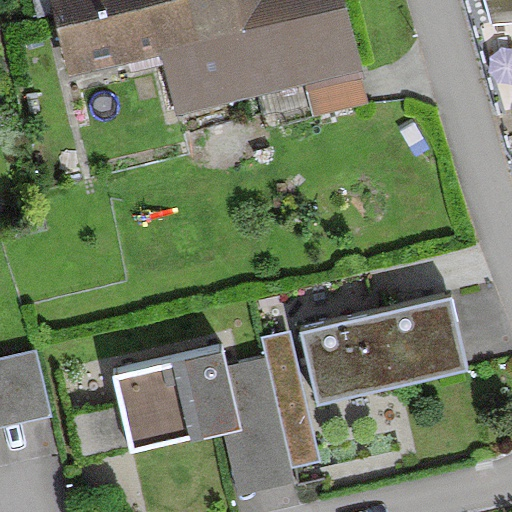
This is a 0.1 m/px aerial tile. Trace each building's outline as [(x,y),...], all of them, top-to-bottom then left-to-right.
[(57,0),(73,63),(163,41),(179,109),(364,65),(348,0),(57,0)] [(455,279),(302,314),(319,389),(473,354),(464,318),(455,279)] [(291,325),(262,331),(266,349),(292,461),(321,455),(291,325)] [(225,330),(115,355),(133,433),(223,413),(228,412),(242,409),(231,357),(225,330)] [(38,345),(0,352),(0,408),(1,415),(2,419),(53,409),(38,345)] [(266,349),(231,357),(242,409),(228,412),(223,413),(240,487),(295,475),(292,461),(266,349)]
